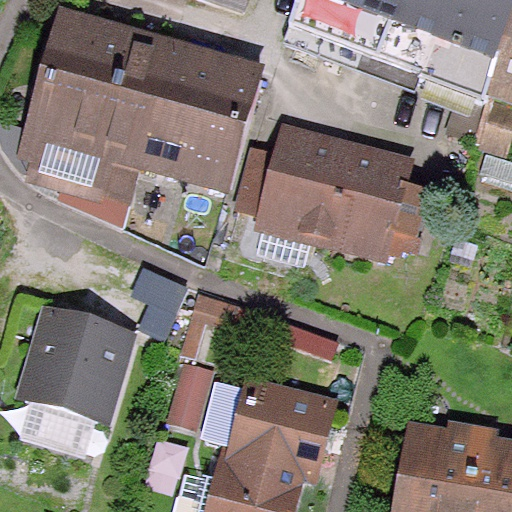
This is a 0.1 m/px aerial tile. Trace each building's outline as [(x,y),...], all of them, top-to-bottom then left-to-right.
[(276,47),(119,0),(68,0),(22,155),(133,188),(144,150),(236,178),(276,47)] [(511,0),(297,0),(292,17),(453,74),(439,114),(511,139),(511,136),(511,0)] [(260,208),(391,251),(423,154),(291,112),(260,208)] [(186,276),(141,255),(129,282),(149,291),(141,308),(166,319),(186,276)] [(142,312),(50,289),(23,394),(115,418),(142,312)] [(243,301),(204,292),(198,290),(183,351),(202,356),(212,317),(238,323),(243,301)] [(213,364),(182,357),(166,421),(198,429),(213,364)] [(336,387),(251,367),(233,442),(224,439),(217,469),(188,462),(176,511),(291,511),(305,459),(317,463),(336,387)] [(511,511),(511,429),(412,413),(395,511),(511,511)]
